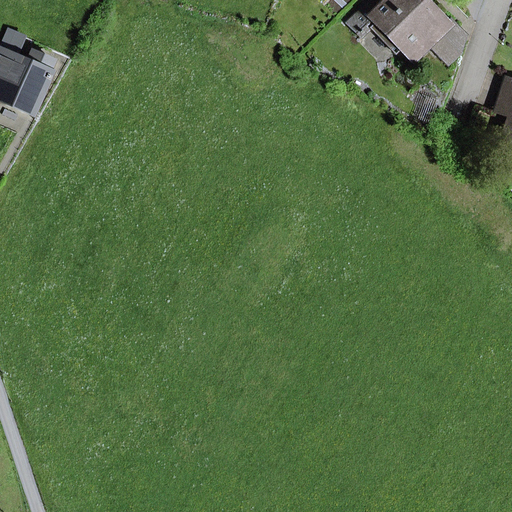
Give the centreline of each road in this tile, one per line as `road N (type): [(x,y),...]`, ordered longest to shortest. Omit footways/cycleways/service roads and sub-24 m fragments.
road 1 (residential): [(497,0),(447,146)]
road 2 (unclassified): [(37,511),(0,394)]
